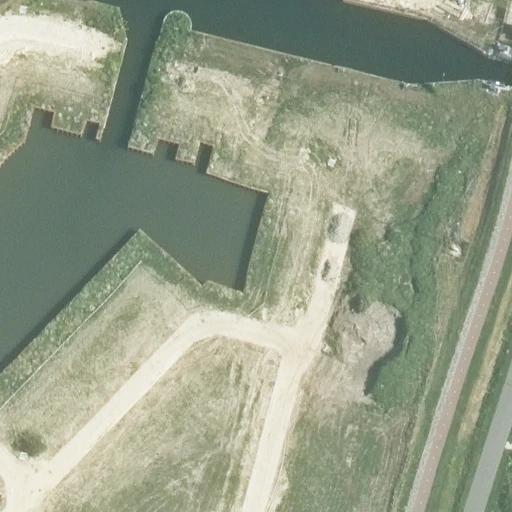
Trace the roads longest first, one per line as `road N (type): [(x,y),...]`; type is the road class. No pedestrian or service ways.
road 1 (residential): [(165,70),(271,99),(254,159),(344,187),(312,313),(291,339)]
road 2 (residential): [(36,492),(212,323),(291,339)]
road 3 (residential): [(291,339),(245,511)]
road 4 (unclassified): [(473,511),(511,387)]
